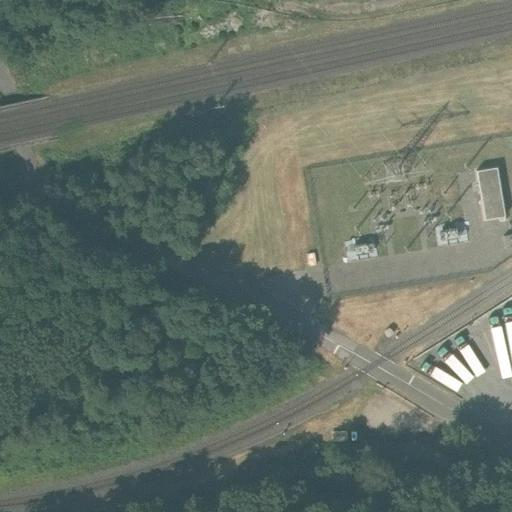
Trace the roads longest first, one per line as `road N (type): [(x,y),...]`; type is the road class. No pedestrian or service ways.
road 1 (unclassified): [(0,74),(33,173),(47,189),(373,365),(511,457)]
road 2 (track): [(382,511),(511,467)]
